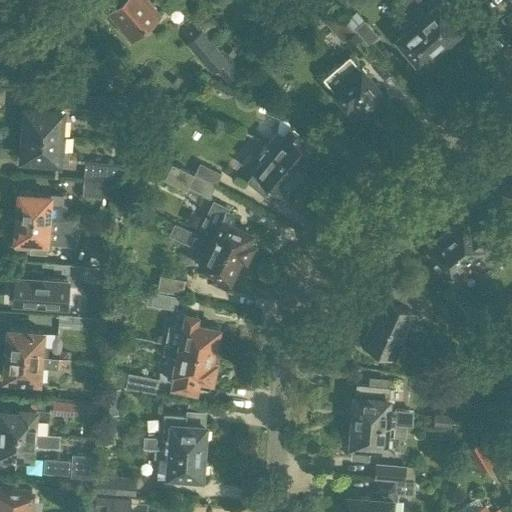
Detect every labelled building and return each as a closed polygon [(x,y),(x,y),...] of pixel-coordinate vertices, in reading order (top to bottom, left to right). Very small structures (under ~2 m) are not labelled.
[(160,11),(150,0),(115,0),(113,2),(115,5),(112,7),(123,21),(118,26),(127,36),(133,32),(134,33),(160,11)] [(304,0),(314,11),(326,2),(324,0),(304,0)] [(440,0),(426,13),(419,4),(423,1),(421,0),(401,0),(411,12),(430,33),(440,45),(461,28),(448,13),(451,10),(442,0),(440,0)] [(204,30),(216,20),(199,1),(188,11),(204,30)] [(420,63),(440,45),(430,33),(411,12),(403,19),(409,27),(395,40),(404,50),(407,48),(420,63)] [(365,19),(355,27),(369,43),(379,35),(365,19)] [(355,30),(346,39),(360,55),(370,47),(355,30)] [(120,88),(134,75),(110,51),(97,65),(108,76),(107,78),(110,81),(111,79),(120,88)] [(354,100),(365,114),(387,95),(363,67),(362,68),(351,54),(339,65),(337,63),(323,75),(336,90),(335,91),(348,105),(354,100)] [(228,58),(217,67),(228,80),(239,70),(228,58)] [(145,97),(154,87),(144,77),(134,86),(145,97)] [(104,109),(104,96),(76,94),(75,107),(104,109)] [(270,101),(262,99),(259,108),(266,111),(266,112),(287,119),(291,107),(270,100),(270,101)] [(62,135),(63,110),(27,107),(25,133),(62,135)] [(298,137),(302,133),(292,125),(284,135),(278,130),(268,143),(290,161),(302,171),(317,154),(298,137)] [(69,161),(70,151),(60,150),(62,135),(25,133),(23,157),(69,161)] [(283,193),(302,171),(290,161),(268,143),(260,152),(263,155),(253,167),(255,169),(247,180),(272,201),(281,191),(283,193)] [(112,180),(114,162),(86,159),(84,179),(111,181),(111,180),(112,180)] [(216,185),(222,172),(200,161),(194,174),(216,185)] [(216,185),(194,174),(172,163),(165,178),(188,190),(190,186),(210,196),(216,185)] [(109,196),(111,181),(84,179),(82,194),(109,196)] [(511,179),(503,188),(511,198),(511,205),(511,206),(511,207),(511,179)] [(18,215),(50,218),(51,218),(52,218),(56,218),(66,219),(67,205),(63,204),(64,195),(34,193),(34,190),(20,189),(18,215)] [(248,255),(253,245),(249,241),(253,232),(233,222),(236,215),(228,210),(231,204),(214,196),(196,233),(204,237),(242,255),(243,254),(248,255)] [(77,220),(66,219),(56,218),(52,218),(51,218),(50,218),(18,215),(16,245),(32,246),(31,251),(47,252),(48,241),(75,243),(77,220)] [(481,235),(467,217),(456,226),(452,225),(444,232),(468,260),(475,268),(475,269),(475,270),(476,269),(480,274),(480,273),(490,265),(490,266),(494,267),(500,261),(500,258),(500,257),(508,250),(511,254),(511,234),(506,227),(505,228),(506,229),(506,228),(508,230),(499,238),(497,235),(496,236),(489,226),(481,232),(483,234),(481,235)] [(242,255),(204,237),(196,233),(176,223),(171,233),(191,243),(192,242),(207,250),(200,264),(216,272),(213,277),(228,285),(242,255)] [(465,278),(457,269),(468,260),(444,232),(437,237),(438,241),(427,250),(448,277),(449,276),(457,285),(465,278)] [(100,256),(101,243),(92,243),(91,255),(100,256)] [(42,277),(31,276),(31,275),(18,274),(17,283),(13,282),(12,299),(68,303),(69,288),(64,288),(65,277),(42,276),(42,277)] [(182,293),(185,279),(160,274),(157,288),(182,293)] [(378,309),(374,318),(377,320),(422,339),(427,329),(409,321),(416,305),(422,307),(432,300),(414,279),(402,290),(390,284),(384,296),(383,298),(380,296),(375,308),(378,309)] [(176,308),(179,295),(149,289),(146,302),(176,308)] [(472,317),(453,294),(441,304),(460,327),(472,317)] [(220,326),(196,322),(198,314),(179,309),(176,326),(170,325),(167,342),(214,352),(220,326)] [(84,315),(60,313),(59,327),(83,328),(84,315)] [(361,348),(376,354),(380,346),(395,353),(400,341),(418,349),(422,339),(377,320),(374,318),(370,326),(367,325),(362,336),(365,338),(364,340),(365,340),(361,348)] [(42,354),(45,331),(10,328),(7,352),(42,354)] [(175,370),(176,370),(174,383),(197,387),(197,384),(210,387),(212,378),(213,378),(216,360),(212,360),(214,352),(167,342),(165,351),(178,354),(175,370)] [(58,367),(59,356),(42,355),(42,354),(7,352),(5,377),(40,380),(41,366),(58,367)] [(455,382),(457,369),(435,365),(433,378),(455,382)] [(156,391),(159,377),(130,371),(127,384),(156,391)] [(414,424),(415,410),(398,408),(398,411),(388,411),(390,386),(357,383),(354,419),(406,423),(414,424)] [(118,413),(121,387),(101,385),(98,411),(118,413)] [(85,401),(54,398),(52,412),(83,415),(85,401)] [(49,419),(50,410),(37,409),(21,408),(21,411),(3,409),(1,429),(20,431),(36,432),(36,431),(37,418),(49,419)] [(156,446),(205,449),(206,425),(187,423),(187,412),(164,411),(162,435),(144,434),(143,446),(156,447),(156,446)] [(451,425),(452,413),(438,411),(438,424),(451,425)] [(405,434),(406,423),(354,419),(352,443),(353,443),(352,456),(369,458),(370,445),(385,446),(386,433),(405,434)] [(36,432),(20,431),(1,429),(0,441),(0,453),(34,456),(35,445),(59,446),(60,433),(36,431),(36,432)] [(499,469),(511,461),(511,457),(497,432),(482,440),(499,469)] [(482,470),(494,463),(480,440),(468,447),(482,470)] [(203,476),(205,449),(156,446),(156,447),(155,457),(160,458),(158,477),(168,477),(168,478),(183,479),(183,475),(203,476)] [(92,476),(94,454),(73,453),(72,459),(44,457),(44,472),(71,473),(71,475),(92,476)] [(405,479),(407,465),(377,463),(375,477),(405,479)] [(136,494),(137,476),(96,472),(94,490),(136,494)] [(414,493),(415,480),(375,478),(374,496),(348,494),(346,511),(394,511),(395,499),(398,499),(398,491),(414,493)] [(0,510),(14,511),(31,511),(34,488),(0,484),(0,510)] [(130,511),(131,498),(108,498),(107,511),(130,511)]
